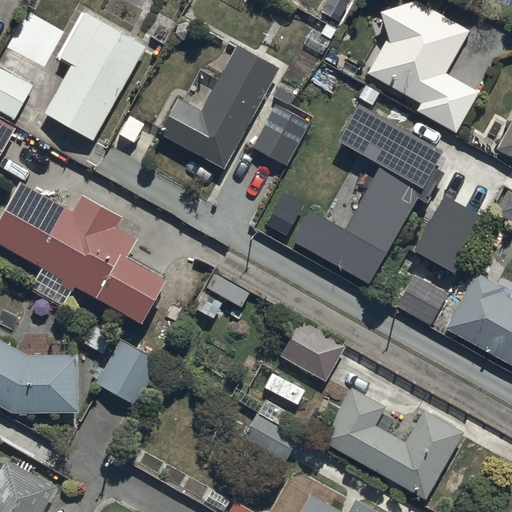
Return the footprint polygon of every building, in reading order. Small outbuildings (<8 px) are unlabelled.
[(329,0),(321,14),(338,24),(350,0),(329,0)] [(416,1),(379,13),(388,39),(368,73),(420,103),(417,112),(455,133),(480,92),(446,74),(470,31),(443,16),(448,5),(439,0),(423,0),(421,3),(416,1)] [(43,113),(92,141),(145,47),(84,13),(59,57),(71,63),(43,113)] [(176,97),(157,131),(225,170),(279,69),(236,44),(199,110),(176,97)] [(9,50),(0,66),(0,121),(9,127),(33,85),(23,79),(32,63),(9,50)] [(310,77),(295,102),(333,124),(349,98),(351,100),(360,85),(325,65),(316,80),(310,77)] [(435,168),(445,151),(358,103),(336,142),(380,166),(344,230),(311,211),(294,242),(369,284),(418,197),(428,203),(444,173),(435,168)] [(309,122),(276,104),(252,149),(285,166),(309,122)] [(511,120),(496,149),(511,157),(511,120)] [(0,121),(0,156),(16,130),(9,127),(0,121)] [(19,182),(0,215),(0,242),(62,278),(58,284),(72,292),(76,286),(141,323),(166,279),(129,258),(139,241),(116,228),(122,217),(81,194),(71,212),(19,182)] [(511,192),(506,189),(493,213),(511,223),(511,192)] [(304,203),(284,192),(266,225),(286,236),(304,203)] [(484,217),(445,196),(415,251),(454,273),(484,217)] [(447,294),(411,274),(393,306),(429,326),(447,294)] [(511,365),(511,300),(499,293),(501,289),(475,274),(445,326),(511,365)] [(298,321),(279,355),(325,381),(344,347),(298,321)] [(0,341),(0,405),(12,413),(79,413),(78,356),(26,356),(0,341)] [(161,365),(120,342),(96,383),(138,406),(161,365)] [(351,389),(321,441),(426,500),(463,434),(423,412),(404,444),(386,433),(393,420),(382,414),(385,409),(351,389)] [(285,462),(299,437),(257,414),(244,439),(285,462)] [(0,511),(42,511),(56,487),(6,459),(0,469),(0,511)] [(339,511),(310,495),(300,511),(374,511),(355,501),(348,511),(339,511)]
